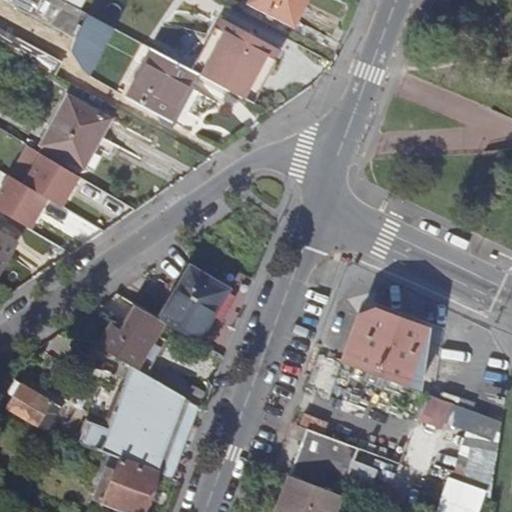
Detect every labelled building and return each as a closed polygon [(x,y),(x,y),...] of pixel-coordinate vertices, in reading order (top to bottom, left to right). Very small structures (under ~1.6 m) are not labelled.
[(61,0),(5,0),(72,36),(84,13),(61,0)] [(249,0),(247,5),(292,27),(305,0),(249,0)] [(193,71),(195,73),(247,101),(265,67),(260,64),(269,44),(220,19),(193,71)] [(16,38),(9,50),(54,75),(61,63),(16,38)] [(193,71),(152,49),(125,98),(168,122),(195,73),(193,71)] [(67,94),(40,145),(83,169),(111,118),(67,94)] [(66,205),(83,172),(25,142),(0,190),(0,209),(34,227),(50,197),(66,205)] [(0,283),(23,245),(0,231),(0,283)] [(162,321),(196,341),(227,289),(190,268),(160,319),(162,321)] [(162,321),(160,319),(136,305),(122,329),(113,323),(99,346),(134,367),(135,368),(162,321)] [(341,360),(421,390),(429,329),(374,308),(359,313),(341,360)] [(135,368),(134,367),(102,451),(119,458),(157,472),(170,477),(198,405),(135,368)] [(6,407),(36,424),(49,401),(20,383),(6,407)] [(490,471),(507,418),(429,393),(420,420),(463,434),(438,511),(479,511),(492,471),(490,471)] [(348,444),(296,424),(279,471),(330,491),(348,444)] [(142,511),(157,472),(119,458),(114,470),(105,467),(94,499),(127,511),(142,511)] [(330,491),(279,471),(262,511),(331,511),(338,494),(330,491)]
